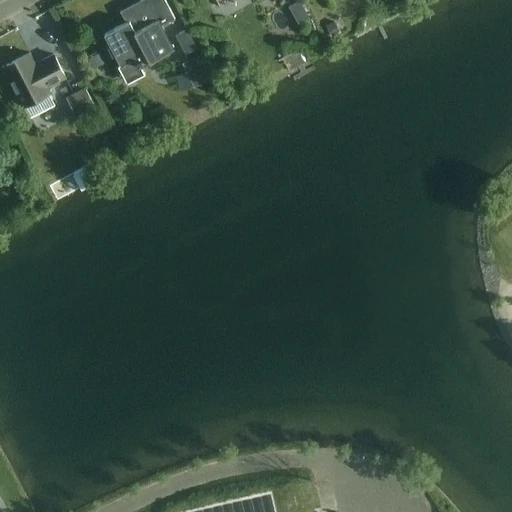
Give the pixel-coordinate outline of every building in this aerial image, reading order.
[(175,18),(164,0),(140,0),(149,18),(133,26),(129,20),(104,34),(111,46),(108,48),(113,58),(116,56),(124,72),(138,64),(139,66),(149,61),(150,62),(174,49),(161,25),(175,18)] [(299,1),(288,6),(297,24),(308,18),(299,1)] [(333,21),(325,26),(332,37),(340,33),(333,21)] [(187,29),(176,35),(186,53),(196,48),(187,29)] [(35,63),(30,53),(2,67),(22,107),(50,92),(47,87),(66,78),(53,54),(35,63)] [(194,57),(182,63),(186,70),(198,64),(194,57)] [(86,90),(72,97),(83,118),(97,111),(86,90)]
